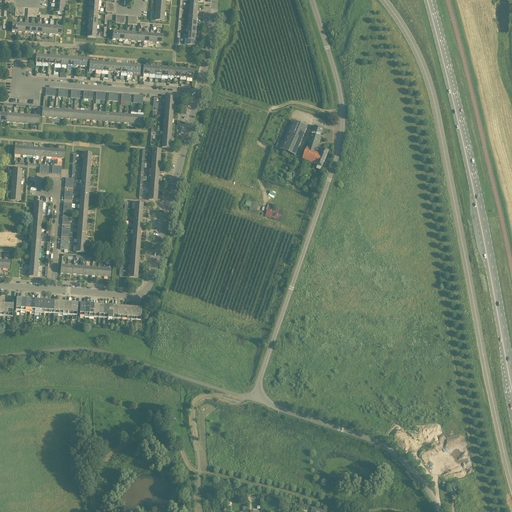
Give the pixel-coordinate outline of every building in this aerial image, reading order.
[(63,13),(64,5),(55,4),(54,12),(63,13)] [(156,4),(156,12),(165,13),(165,5),(156,4)] [(165,13),(156,12),(155,20),(164,21),(165,13)] [(302,140),(307,128),(293,121),(287,133),(282,145),(278,143),(276,148),(295,156),(302,140)] [(302,159),(322,168),(328,152),(323,149),(323,150),(317,147),(321,138),(320,137),(321,134),(322,134),(323,130),(314,127),(308,146),(302,159)] [(13,169),(13,177),(22,178),(22,170),(13,169)] [(12,185),(21,186),(22,178),(13,177),(12,185)] [(11,193),(20,193),(21,186),(12,185),(11,193)] [(20,202),(20,201),(20,193),(11,193),(11,201),(20,202)] [(246,201),(244,207),(258,211),(260,205),(246,201)] [(282,221),(285,210),(269,206),(266,217),(282,221)]
